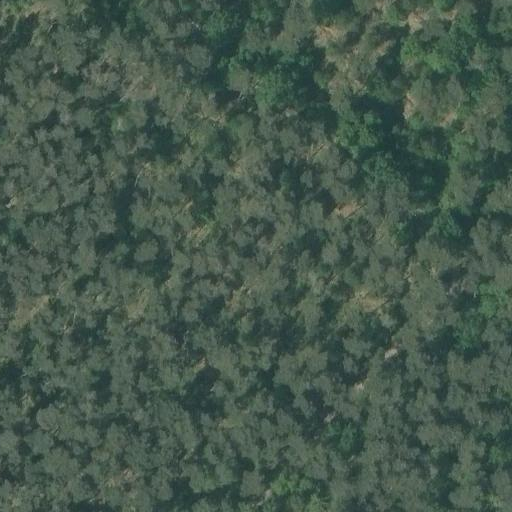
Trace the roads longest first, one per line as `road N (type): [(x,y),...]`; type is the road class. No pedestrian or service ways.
road 1 (track): [(461,291),(154,0)]
road 2 (track): [(461,291),(255,511)]
